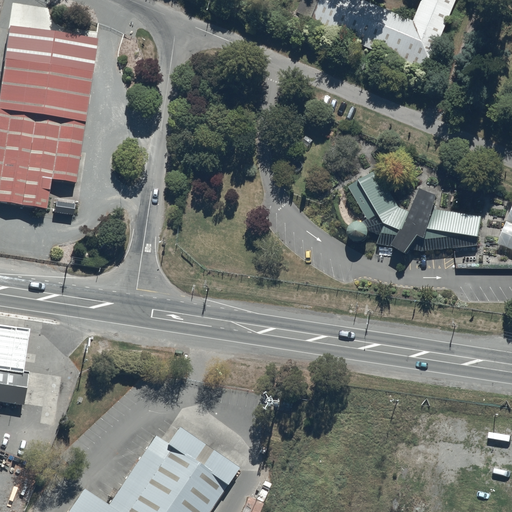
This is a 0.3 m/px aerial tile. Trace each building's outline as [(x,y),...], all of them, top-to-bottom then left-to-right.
[(434,70),(463,0),(427,0),(422,13),(391,0),(324,0),(316,20),(434,70)] [(0,203),(45,210),(49,181),(74,185),(91,72),(5,60),(0,93),(0,203)] [(370,230),(381,236),(378,245),(392,245),(405,252),(408,250),(477,246),(481,218),(433,210),(435,193),(420,186),(409,213),(400,209),(377,172),(349,189),(368,219),(362,223),(359,223),(354,223),(351,226),(349,229),(348,234),(350,238),(354,242),(359,243),(364,242),(368,237),(370,230)] [(511,208),(497,244),(511,250),(511,208)] [(244,227),(241,249),(246,250),(244,260),(253,261),(255,252),(257,252),(261,230),(244,227)] [(0,403),(23,407),(28,374),(22,373),(28,332),(0,327),(0,403)] [(381,420),(379,427),(398,432),(401,423),(396,422),(396,424),(381,420)] [(377,429),(374,437),(394,443),(396,435),(377,429)] [(83,490),(68,511),(209,511),(238,470),(179,430),(168,445),(155,437),(107,506),(83,490)] [(239,511),(257,511),(262,502),(247,495),(239,511)]
